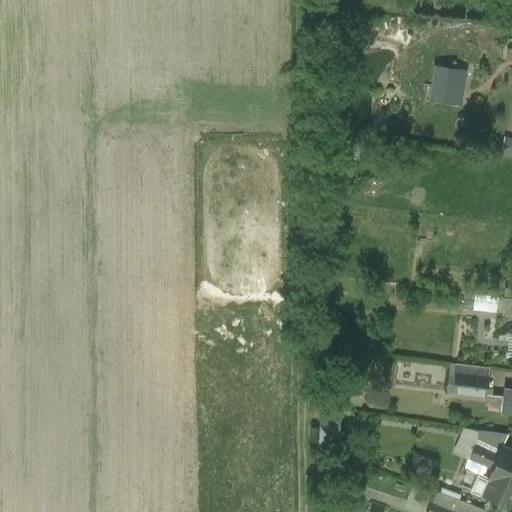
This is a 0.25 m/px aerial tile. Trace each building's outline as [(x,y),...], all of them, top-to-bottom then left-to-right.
[(453,68),(436,66),(431,91),(449,94),(453,68)] [(511,155),(511,138),(501,137),(498,153),(511,155)] [(497,297),(478,294),(477,308),(496,310),(497,297)] [(511,298),(497,297),(496,310),(511,312),(511,298)] [(490,368),(456,364),(455,372),(489,377),(490,368)] [(489,377),(455,372),(453,389),(487,394),(489,377)] [(511,395),(504,394),(501,413),(511,414),(511,395)] [(320,412),(323,430),(339,427),(335,409),(320,412)] [(507,434),(478,430),(472,444),(497,455),(501,447),(502,447),(507,434)] [(497,455),(472,444),(467,458),(492,468),(497,455)] [(511,451),(502,447),(501,447),(497,455),(492,468),(487,478),(491,480),(511,488),(511,451)] [(511,503),(511,488),(491,480),(483,496),(510,508),(511,503)] [(453,511),(432,503),(427,511),(453,511)]
